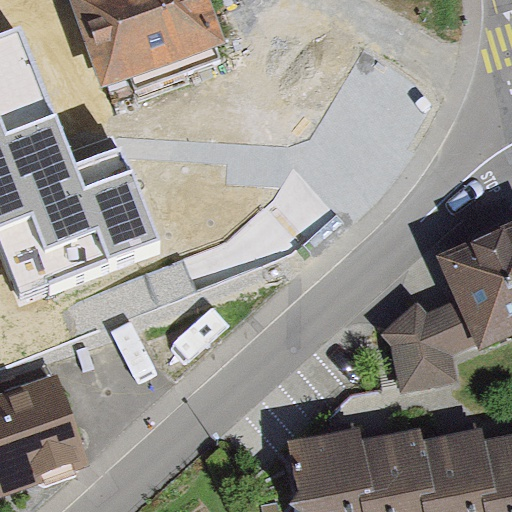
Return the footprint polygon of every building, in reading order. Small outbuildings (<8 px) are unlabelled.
[(73,0),(106,89),(133,80),(137,91),(217,63),(212,50),(223,46),(206,0),(73,0)] [(77,162),(22,24),(0,32),(0,234),(20,285),(155,231),(121,145),(77,162)] [(511,338),(511,226),(436,262),(453,302),(427,313),(417,302),(380,334),(390,346),(400,392),(458,380),(452,353),(474,343),(479,353),(511,338)] [(90,472),(58,381),(0,400),(0,503),(39,490),(46,493),(78,482),(81,475),(90,472)] [(422,511),(422,510),(437,507),(425,450),(423,437),(364,449),(374,506),(359,509),(359,511),(422,511)] [(359,511),(359,509),(374,506),(364,449),(362,438),(289,452),(300,508),(296,511),(359,511)] [(484,511),(484,510),(499,507),(488,451),(484,438),(425,450),(437,507),(422,510),(422,511),(484,511)] [(511,511),(511,445),(488,451),(499,507),(484,510),(484,511),(511,511)]
